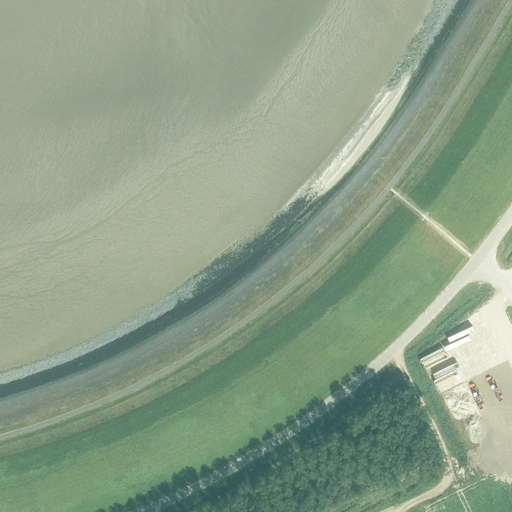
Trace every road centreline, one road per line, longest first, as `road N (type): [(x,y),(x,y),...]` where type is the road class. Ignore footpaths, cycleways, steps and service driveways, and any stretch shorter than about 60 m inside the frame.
road 1 (tertiary): [(151,511),(317,411),(392,350),(478,262)]
road 2 (track): [(392,350),(451,468),(441,486),(406,503)]
